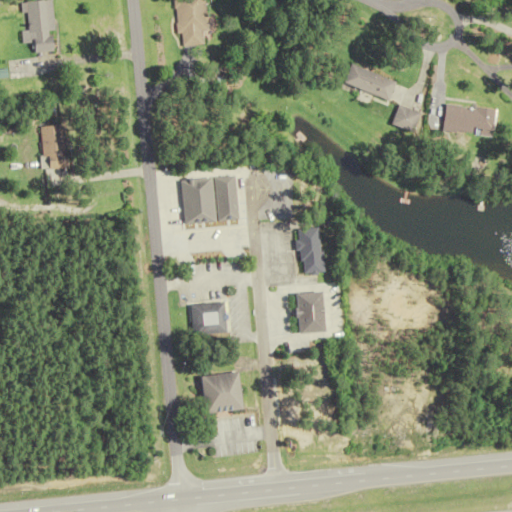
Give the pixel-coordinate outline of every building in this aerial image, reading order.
[(52,0),(21,3),(22,15),(27,14),(29,30),(22,31),(23,43),(34,42),(35,53),(57,51),(52,0)] [(173,0),(175,34),(181,34),(182,47),(205,46),(204,32),(208,32),(206,0),(173,0)] [(377,104),(386,84),(343,65),(334,85),(377,104)] [(407,117),(387,107),(379,125),(398,135),(407,117)] [(480,111),(429,108),(428,130),(479,133),(480,111)] [(42,158),(47,158),(48,169),(68,168),(65,125),(39,127),(42,158)] [(241,176),(181,180),(184,224),(244,219),(241,176)] [(306,274),(328,273),(327,227),(304,228),(306,274)] [(332,332),(331,291),(300,292),(301,333),(332,332)] [(230,333),(227,302),(190,305),(192,336),(230,333)] [(199,377),(202,414),(245,410),(241,374),(199,377)]
